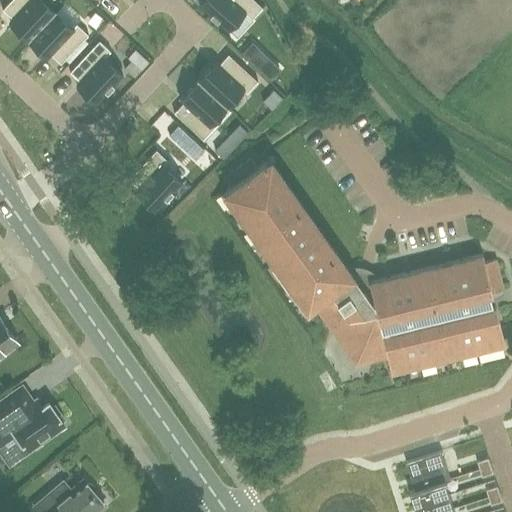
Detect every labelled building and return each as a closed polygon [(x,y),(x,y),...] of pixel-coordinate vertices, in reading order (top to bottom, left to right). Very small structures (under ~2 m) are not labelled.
[(14,17),(11,19),(12,21),(15,23),(30,37),(56,10),(46,0),(10,0),(4,7),(14,17)] [(202,0),(199,3),(227,29),(227,28),(237,37),(253,19),(252,19),(263,7),(255,0),(202,0)] [(62,62),(90,32),(78,21),(74,26),(56,10),(30,37),(45,51),(48,54),(49,55),(52,52),(62,62)] [(83,86),(98,101),(124,73),(106,56),(110,51),(99,40),(71,70),(81,79),(78,82),(80,83),(83,86)] [(216,60),(198,80),(226,105),(242,88),(247,92),(258,80),(228,53),(219,63),(216,60)] [(272,56),(262,68),(270,75),(280,64),(272,56)] [(131,61),(124,68),(134,77),(141,70),(140,69),(132,61),(131,61)] [(183,102),(174,112),(204,139),(231,110),(226,105),(198,80),(180,99),(183,102)] [(273,86),(263,98),(271,107),(282,95),(273,86)] [(169,135),(178,143),(187,133),(178,125),(169,135)] [(215,149),(223,157),(231,148),(223,141),(215,149)] [(163,164),(168,159),(156,149),(129,178),(139,188),(136,191),(137,192),(140,195),(156,209),(182,181),(163,164)] [(231,186),(223,192),(307,311),(318,303),(353,354),(385,346),(392,375),(506,347),(496,307),(493,308),(489,294),(503,290),(496,259),(485,262),(483,254),(370,281),(369,278),(358,274),(349,280),(266,162),(258,167),(251,158),(224,177),(231,186)] [(0,357),(5,354),(4,352),(17,342),(0,319),(0,357)] [(332,394),(340,389),(331,372),(322,377),(332,394)] [(55,405),(51,407),(49,403),(43,407),(38,400),(38,399),(36,400),(33,402),(22,386),(0,401),(0,444),(17,433),(28,450),(64,425),(61,421),(64,419),(55,405)] [(441,450),(406,462),(415,490),(445,480),(450,478),(441,450)] [(488,457),(477,461),(479,469),(491,465),(488,457)] [(479,469),(482,476),(493,473),(491,465),(479,469)] [(55,504),(50,508),(53,511),(95,511),(104,505),(96,494),(96,490),(95,488),(93,485),(90,484),(87,483),(87,484),(84,480),(71,491),(63,481),(47,495),(55,504)] [(415,490),(409,492),(413,505),(449,494),(445,480),(415,490)] [(500,493),(497,485),(486,489),(488,497),(500,493)] [(490,504),(502,501),(500,493),(488,497),(490,504)] [(449,494),(413,505),(415,511),(440,511),(453,508),(449,494)]
